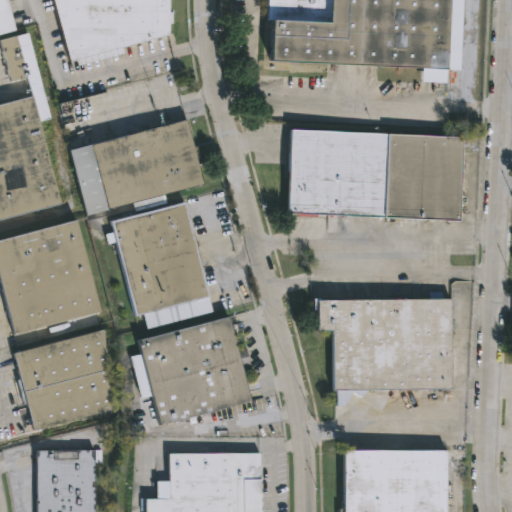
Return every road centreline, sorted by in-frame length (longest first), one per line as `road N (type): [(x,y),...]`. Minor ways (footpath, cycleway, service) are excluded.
road 1 (residential): [(306,511),(300,408),(212,64),(206,0)]
road 2 (residential): [(488,511),(506,0)]
